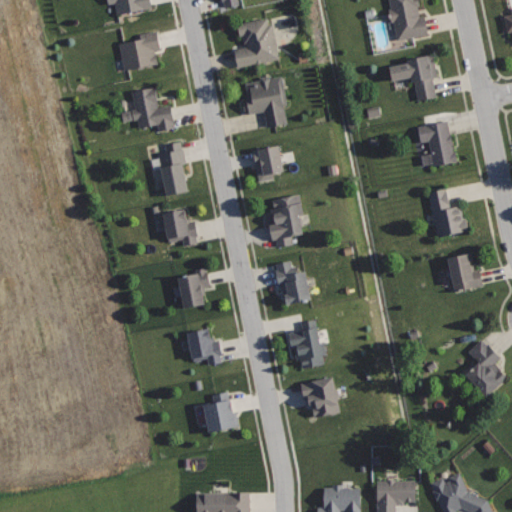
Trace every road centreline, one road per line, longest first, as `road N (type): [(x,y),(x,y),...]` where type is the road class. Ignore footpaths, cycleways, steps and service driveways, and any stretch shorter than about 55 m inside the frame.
road 1 (residential): [(187,0),(284,511)]
road 2 (residential): [(463,0),(511,235)]
